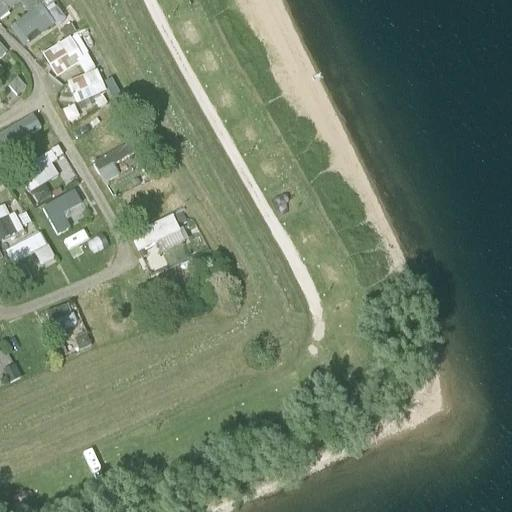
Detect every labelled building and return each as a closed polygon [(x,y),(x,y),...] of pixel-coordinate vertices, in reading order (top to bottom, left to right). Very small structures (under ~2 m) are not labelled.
[(0,0),(0,17),(17,5),(22,12),(36,2),(34,0),(0,0)] [(18,47),(52,25),(38,4),(5,26),(18,47)] [(44,11),(53,24),(62,18),(53,5),(44,11)] [(72,106),(102,94),(79,34),(38,50),(51,82),(61,78),(72,106)] [(28,114),(0,129),(0,146),(7,158),(42,138),(28,114)] [(34,157),(34,158),(15,171),(29,192),(55,175),(47,163),(60,155),(53,144),(34,157)] [(120,150),(89,160),(96,183),(114,178),(109,162),(123,158),(120,150)] [(125,205),(127,214),(165,203),(158,179),(114,192),(119,207),(125,205)] [(0,239),(4,238),(0,228),(0,216),(12,212),(7,202),(0,205),(0,239)] [(134,252),(157,241),(163,251),(184,241),(170,214),(126,237),(134,252)] [(1,249),(7,264),(19,259),(24,269),(51,258),(40,233),(1,249)] [(80,322),(118,310),(110,286),(72,299),(80,322)] [(48,332),(72,325),(66,304),(42,310),(48,332)]
